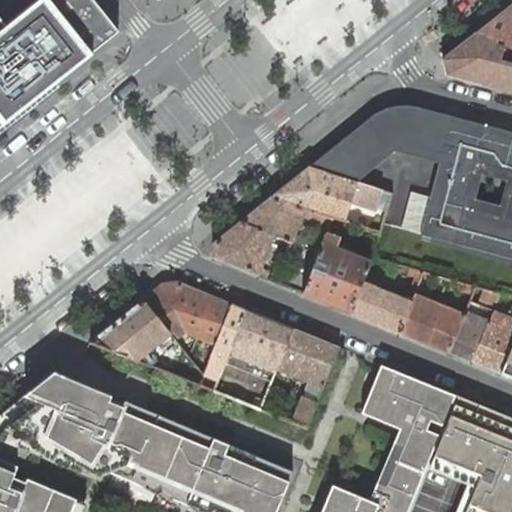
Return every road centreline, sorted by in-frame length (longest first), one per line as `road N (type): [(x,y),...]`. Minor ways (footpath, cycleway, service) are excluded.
road 1 (residential): [(511,394),(179,256),(146,230)]
road 2 (tertiary): [(164,50),(0,181)]
road 3 (tertiary): [(0,347),(146,230)]
road 4 (tertiary): [(246,151),(384,41)]
road 5 (residential): [(511,116),(424,93),(384,41)]
road 6 (unclassified): [(164,50),(246,151)]
road 7 (tertiary): [(146,230),(246,151)]
